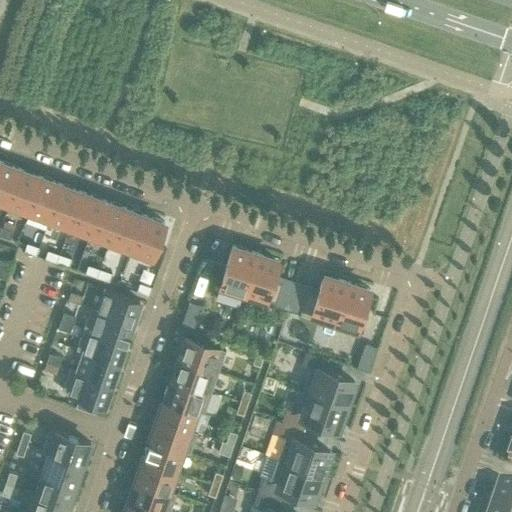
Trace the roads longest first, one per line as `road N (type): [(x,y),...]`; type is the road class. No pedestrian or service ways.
road 1 (residential): [(344,511),(419,279),(207,209)]
road 2 (residential): [(105,511),(207,209)]
road 3 (residential): [(207,209),(0,130)]
road 4 (residential): [(452,511),(511,337)]
road 5 (secondary): [(386,0),(511,43)]
